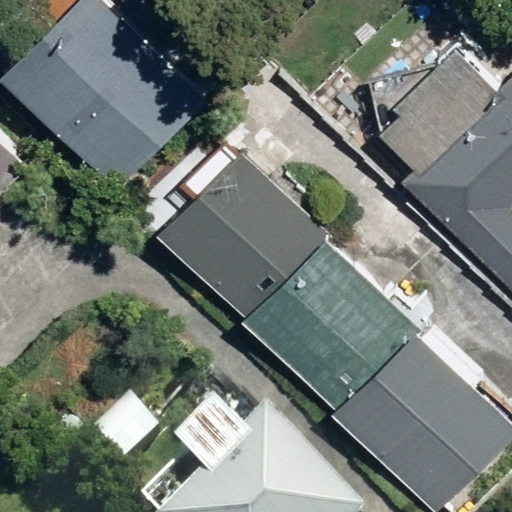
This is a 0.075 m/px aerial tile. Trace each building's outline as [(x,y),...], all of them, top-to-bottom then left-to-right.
[(143,0),(65,0),(15,50),(130,169),(220,83),(143,0)] [(414,165),(511,269),(511,66),(473,24),(382,106),(426,155),(414,165)] [(0,188),(38,154),(0,111),(0,188)] [(254,128),(170,209),(253,297),(339,215),(254,128)] [(339,215),(253,297),(343,390),(427,308),(339,215)] [(511,395),(427,308),(343,390),(446,498),(511,436),(511,395)] [(188,511),(375,511),(289,416),(188,511)]
